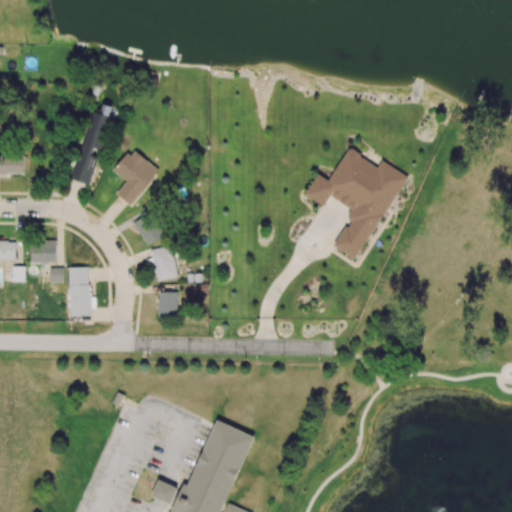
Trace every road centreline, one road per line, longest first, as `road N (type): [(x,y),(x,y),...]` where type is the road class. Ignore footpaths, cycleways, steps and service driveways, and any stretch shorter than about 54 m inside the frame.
road 1 (residential): [(0,341),(332,348)]
road 2 (residential): [(0,208),(68,212),(104,236),(124,275),(123,344)]
